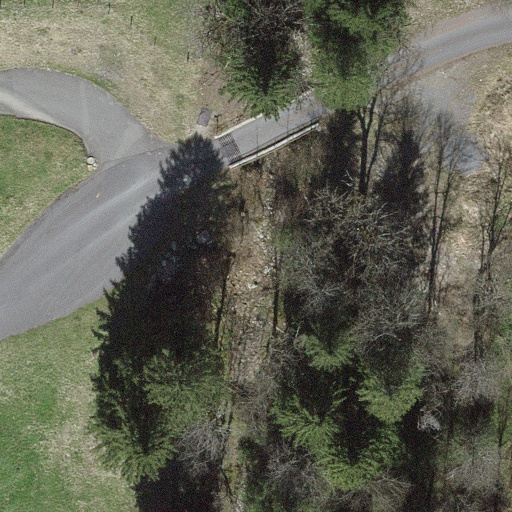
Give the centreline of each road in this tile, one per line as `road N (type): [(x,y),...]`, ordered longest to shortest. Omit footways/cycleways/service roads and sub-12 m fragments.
road 1 (track): [(511,24),(488,24),(405,72),(141,170)]
road 2 (track): [(141,170),(0,302)]
road 3 (track): [(141,170),(86,111),(55,100),(0,99)]
